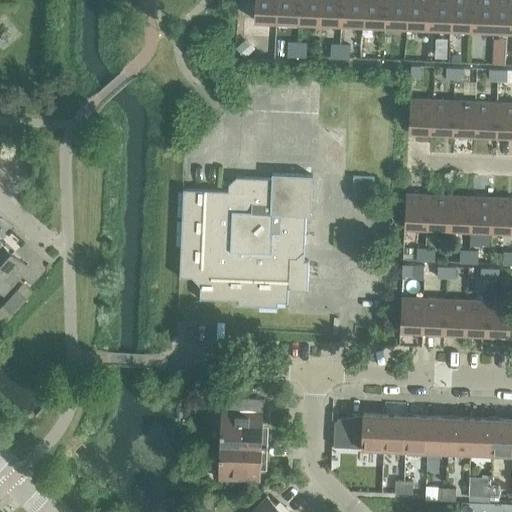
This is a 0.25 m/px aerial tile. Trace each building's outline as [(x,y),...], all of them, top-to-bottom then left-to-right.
[(254,0),(253,20),(276,21),(276,0),(254,0)] [(276,0),(276,21),(298,22),(298,0),(276,0)] [(298,0),(298,22),(319,23),(320,0),(298,0)] [(320,0),(319,23),(341,24),(341,0),(320,0)] [(341,0),(341,24),(362,25),(363,0),(341,0)] [(363,0),(362,25),(384,26),(384,0),(363,0)] [(384,0),(384,26),(406,27),(406,0),(384,0)] [(406,0),(406,27),(428,28),(428,0),(406,0)] [(428,0),(428,28),(449,29),(450,0),(428,0)] [(450,0),(449,29),(471,30),(471,0),(450,0)] [(471,0),(471,30),(492,30),(493,0),(471,0)] [(511,0),(493,0),(492,30),(511,31),(511,0)] [(246,39),(235,48),(243,58),(254,48),(246,39)] [(287,55),(296,56),(296,43),(287,42),(287,55)] [(296,43),(296,56),(305,56),(306,43),(296,43)] [(330,57),(339,58),(340,45),(330,44),(330,57)] [(340,45),(339,58),(348,58),(349,45),(340,45)] [(492,51),(492,64),(505,64),(505,52),(492,51)] [(410,77),(419,77),(420,66),(411,65),(410,77)] [(445,78),(454,78),(455,67),(446,67),(445,78)] [(455,67),(454,78),(463,79),(463,68),(455,67)] [(488,80),(497,80),(497,69),(488,69),(488,80)] [(497,69),(497,80),(506,81),(506,70),(497,69)] [(408,131),(430,132),(432,99),(409,98),(408,131)] [(430,132),(452,133),(453,100),(432,99),(430,132)] [(452,133),(473,134),(475,101),(453,100),(452,133)] [(473,134),(495,135),(496,102),(475,101),(473,134)] [(511,102),(496,102),(495,135),(511,135),(511,102)] [(301,260),(301,244),(304,244),(305,215),(310,215),(312,175),(271,173),(271,178),(242,177),(242,179),(237,179),(230,185),(230,191),(182,189),(179,277),(191,277),(199,286),(199,299),(237,300),(237,305),(277,307),(277,302),(287,303),(288,288),(307,290),(308,260),(301,260)] [(352,187),(373,188),(374,177),(352,177),(352,187)] [(404,227),(426,228),(428,194),(405,193),(404,227)] [(426,228),(448,228),(449,195),(428,194),(426,228)] [(448,228),(469,229),(471,196),(449,195),(448,228)] [(469,229),(491,230),(492,197),(471,196),(469,229)] [(511,198),(492,197),(491,230),(511,231),(511,198)] [(1,242),(0,242),(0,291),(3,294),(15,280),(6,272),(19,258),(1,242)] [(416,260),(425,260),(425,249),(417,249),(416,260)] [(425,249),(425,260),(434,261),(434,249),(425,249)] [(459,262),(468,262),(468,251),(460,251),(459,262)] [(468,251),(468,262),(477,262),(477,251),(468,251)] [(502,264),(511,264),(511,253),(503,252),(502,264)] [(402,275),(411,276),(411,265),(402,264),(402,275)] [(437,277),(446,277),(446,266),(437,266),(437,277)] [(446,266),(446,277),(455,278),(455,266),(446,266)] [(480,279),(489,279),(489,268),(481,268),(480,279)] [(489,268),(489,279),(498,280),(498,268),(489,268)] [(3,305),(12,313),(26,298),(17,290),(3,305)] [(399,330),(422,331),(423,298),(401,297),(399,330)] [(422,331),(443,332),(445,299),(423,298),(422,331)] [(443,332),(465,333),(466,300),(445,299),(443,332)] [(465,333),(486,334),(488,301),(466,300),(465,333)] [(488,301),(486,334),(509,335),(510,302),(488,301)] [(221,411),(219,445),(266,447),(267,434),(261,434),(262,413),(262,399),(227,398),(226,411),(221,411)] [(349,447),(383,449),(385,414),(362,413),(362,423),(350,422),(349,447)] [(383,449),(405,450),(406,415),(385,414),(383,449)] [(405,450),(426,451),(428,416),(406,415),(405,450)] [(426,451),(448,452),(449,417),(428,416),(426,451)] [(448,452),(470,452),(471,418),(449,417),(448,452)] [(470,452),(491,453),(493,419),(471,418),(470,452)] [(491,453),(511,454),(511,419),(493,419),(491,453)] [(219,445),(218,479),(259,481),(260,460),(266,460),(266,447),(219,445)] [(394,493),(403,493),(404,480),(395,480),(394,493)] [(404,480),(403,493),(412,494),(412,481),(404,480)] [(480,497),(489,497),(490,484),(481,484),(480,497)] [(490,484),(489,497),(498,497),(498,485),(490,484)] [(437,500),(446,500),(446,488),(438,487),(437,500)] [(446,488),(446,500),(455,501),(455,488),(446,488)] [(250,511),(291,511),(285,506),(281,511),(266,496),(250,511)]
